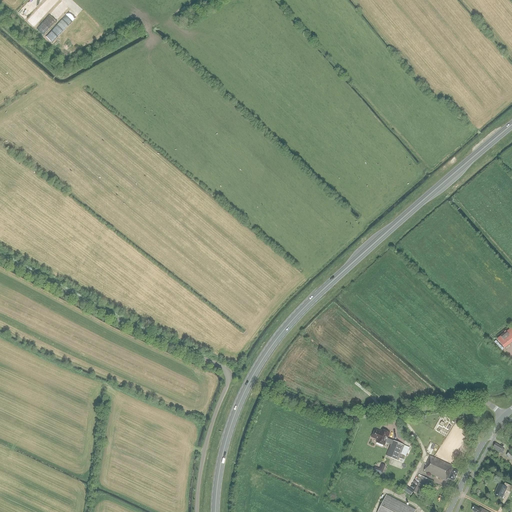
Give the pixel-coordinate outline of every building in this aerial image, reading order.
[(26,19),(40,3),(36,0),(30,0),(19,13),(26,19)] [(511,327),(497,339),(504,349),(511,342),(511,327)] [(410,448),(404,446),(387,438),(390,433),(382,430),(381,432),(379,431),(376,429),(374,432),(373,432),(371,436),(378,439),(376,442),(384,446),(385,442),(391,445),(386,456),(398,461),(401,454),(406,456),(410,448)] [(495,448),(494,449),(502,454),(505,450),(502,448),(503,447),(495,443),(493,447),(495,448)] [(453,469),(452,468),(452,466),(429,456),(425,467),(424,471),(446,481),(447,479),(453,482),(458,471),(453,468),(453,469)] [(385,465),(381,464),(380,469),(375,467),(373,471),(382,474),(385,465)] [(413,492),(422,497),(431,481),(422,476),(413,492)] [(499,484),(494,494),(501,498),(505,490),(510,493),(511,489),(511,486),(505,483),(504,486),(499,484)] [(386,496),(377,511),(413,511),(415,510),(386,496)]
